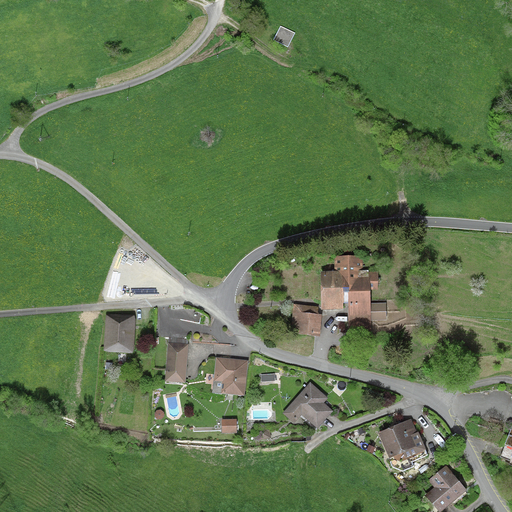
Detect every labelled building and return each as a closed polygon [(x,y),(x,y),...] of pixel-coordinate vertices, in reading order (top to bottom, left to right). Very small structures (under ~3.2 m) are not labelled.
[(286,48),(293,34),(279,27),(273,41),(286,48)] [(363,255),(335,255),(335,271),(344,271),(344,292),(345,303),(344,305),(348,305),(349,329),(371,329),(371,320),(371,303),(371,289),(378,289),(378,271),(369,272),(369,270),(363,270),(363,255)] [(335,271),(321,271),(321,309),(343,309),(343,303),(345,303),(344,271),(335,271)] [(386,303),(371,303),(371,320),(387,320),(386,303)] [(312,309),(296,307),(293,333),(314,336),(316,316),(312,315),(312,309)] [(136,315),(107,313),(104,351),(134,353),(136,315)] [(189,343),(168,342),(164,381),(186,383),(189,343)] [(248,360),(216,358),(214,392),(245,395),(248,360)] [(310,382),(283,412),(295,423),(302,415),(317,429),(333,411),(324,402),(328,398),(310,382)] [(155,412),(154,415),(155,419),(157,420),(161,420),(163,417),(162,413),(159,411),(155,412)] [(237,433),(237,419),(222,419),(222,433),(237,433)] [(409,422),(393,429),(380,435),(390,457),(411,447),(407,438),(415,435),(409,422)] [(355,440),(358,447),(364,445),(360,438),(355,440)] [(463,491),(444,469),(434,477),(440,485),(426,496),(439,511),(463,491)]
